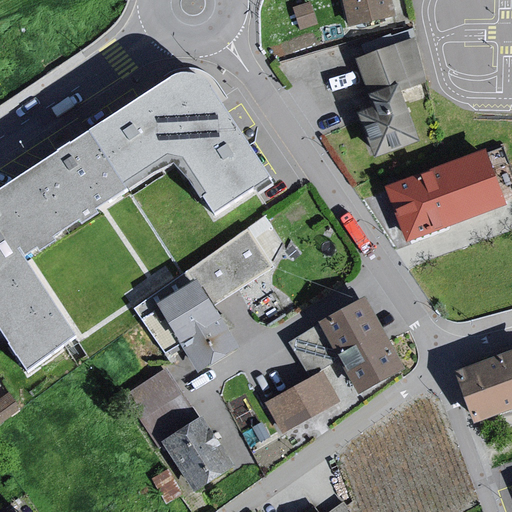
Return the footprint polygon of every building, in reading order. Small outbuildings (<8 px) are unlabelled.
[(386,0),(334,0),(344,30),(392,19),(386,0)] [(411,44),(350,61),(364,109),(347,114),(370,160),(414,143),(394,97),(422,89),(411,44)] [(171,76),(90,130),(138,202),(185,170),(222,225),(281,186),(218,87),(207,76),(197,73),(182,73),(171,76)] [(90,130),(0,190),(0,340),(24,377),(80,340),(34,272),(138,202),(90,130)] [(479,151),(382,188),(403,243),(500,206),(479,151)] [(244,233),(189,269),(211,307),(269,272),(244,233)] [(178,350),(197,372),(239,352),(188,282),(151,310),(140,322),(162,356),(178,350)] [(313,325),(351,395),(401,371),(359,297),(313,325)] [(511,407),(511,354),(455,372),(470,424),(511,407)] [(125,399),(158,445),(194,422),(164,372),(125,399)] [(321,375),(262,405),(275,437),(338,409),(321,375)] [(194,422),(158,445),(188,493),(231,466),(202,417),(194,422)]
